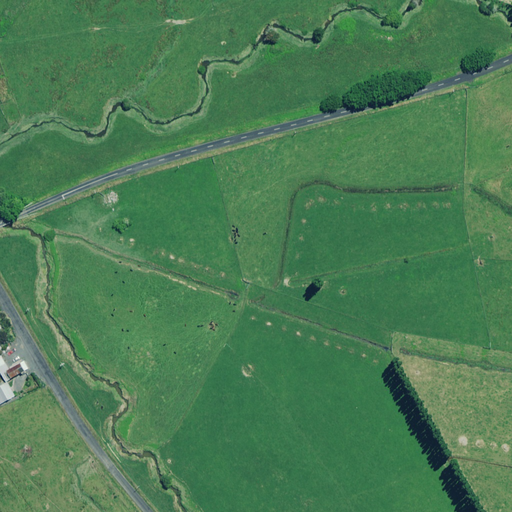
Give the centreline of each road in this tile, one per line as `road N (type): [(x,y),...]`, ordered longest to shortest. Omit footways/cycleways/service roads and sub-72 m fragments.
road 1 (unclassified): [(0,223),(106,177),(511,58)]
road 2 (unclassified): [(0,294),(84,434),(149,511)]
